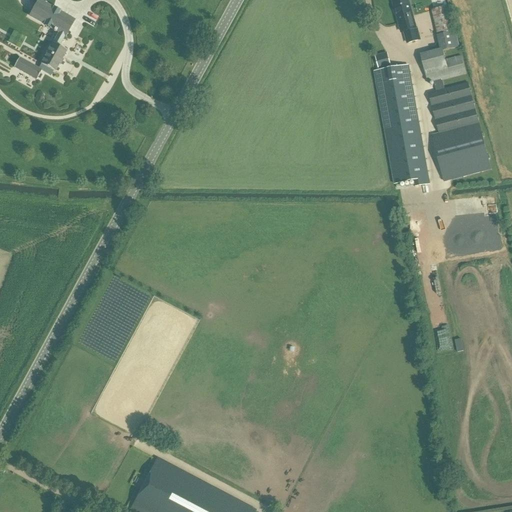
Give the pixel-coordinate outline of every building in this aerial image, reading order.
[(408,0),(392,0),(401,32),(404,31),(408,44),(421,41),(417,28),(416,28),(414,21),(408,0)] [(60,12),(38,1),(30,16),(55,30),(54,31),(56,32),(57,31),(59,33),(66,36),(68,32),(53,23),(60,12)] [(424,56),(423,60),(429,84),(434,83),(437,92),(429,94),(440,135),(479,124),(469,84),(445,90),(443,80),(466,74),(462,56),(446,61),(443,52),(459,48),(448,7),(432,11),(442,52),(424,56)] [(47,54),(39,69),(19,58),(14,68),(43,84),(48,75),(57,80),(60,75),(62,76),(66,69),(67,70),(70,63),(69,63),(74,55),(53,43),(51,47),(50,46),(46,53),(47,54)] [(378,55),(376,56),(379,69),(391,66),(388,53),(386,53),(384,46),(376,48),(378,55)] [(409,66),(375,72),(395,185),(429,179),(409,66)] [(118,111),(128,92),(111,83),(110,84),(80,68),(67,94),(97,110),(101,102),(118,111)] [(480,126),(433,138),(446,184),(492,172),(480,126)] [(254,511),(157,461),(132,508),(138,511),(254,511)]
